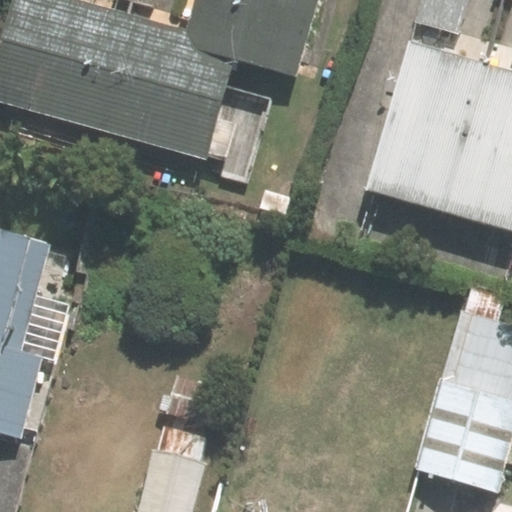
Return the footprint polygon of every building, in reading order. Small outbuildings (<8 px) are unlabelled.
[(189,0),(180,32),(63,0),(8,0),(0,31),(0,106),(205,163),(233,61),(292,77),(313,0),(189,0)] [(456,0),(409,0),(403,22),(447,34),(456,0)] [(511,71),(403,40),(360,190),(511,233),(511,71)] [(0,433),(14,437),(35,357),(12,351),(39,246),(0,235),(0,433)] [(511,421),(511,307),(456,292),(407,468),(492,492),(511,421)] [(210,390),(167,378),(157,413),(201,425),(210,390)] [(152,452),(145,450),(130,511),(185,511),(197,463),(193,462),(199,437),(158,427),(152,452)]
